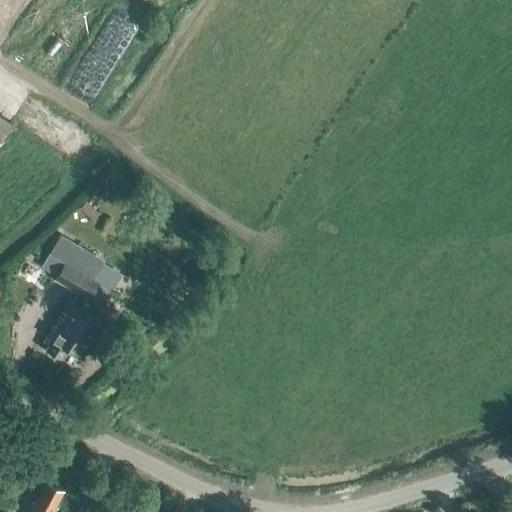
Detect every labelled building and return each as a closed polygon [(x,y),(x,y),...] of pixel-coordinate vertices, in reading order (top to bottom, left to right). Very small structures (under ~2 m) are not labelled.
[(0,116),(0,138),(10,123),(0,116)] [(98,213),(85,200),(78,207),(91,220),(98,213)] [(83,297),(93,279),(92,279),(104,259),(60,233),(47,253),(63,263),(53,279),(76,292),(83,297)] [(100,307),(111,290),(93,279),(83,297),(76,292),(70,302),(67,300),(43,341),(48,343),(45,348),(60,357),(66,347),(81,356),(102,321),(93,316),(98,306),(100,307)] [(178,306),(189,290),(174,280),(163,297),(178,306)] [(54,506),(62,490),(45,481),(34,502),(32,501),(26,511),(53,511),(56,507),(54,506)]
